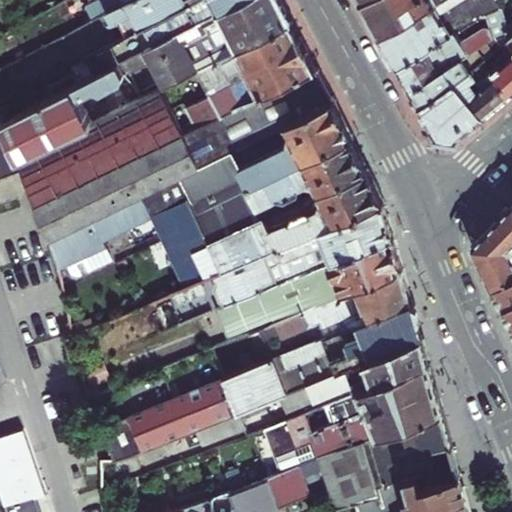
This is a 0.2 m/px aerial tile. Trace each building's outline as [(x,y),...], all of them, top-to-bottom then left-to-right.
[(92,21),(108,12),(131,0),(97,0),(85,7),(92,21)] [(195,0),(137,30),(101,49),(110,67),(117,64),(123,61),(242,0),(195,0)] [(131,0),(108,12),(114,23),(129,16),(137,30),(195,0),(131,0)] [(281,0),(242,0),(123,61),(130,74),(153,63),(152,65),(158,79),(161,79),(166,87),(167,86),(197,71),(293,23),(281,0)] [(367,0),(360,5),(378,38),(436,4),(441,0),(367,0)] [(378,38),(396,69),(455,31),(458,29),(460,31),(480,19),(481,13),(488,14),(501,7),(497,0),(469,0),(456,8),(454,20),(448,24),(436,4),(378,38)] [(409,92),(474,49),(495,37),(508,28),(501,7),(488,14),(481,13),(480,19),(486,20),(485,28),(481,28),(461,40),(455,31),(396,69),(409,92)] [(293,23),(197,71),(206,91),(302,41),(293,23)] [(511,36),(511,37),(508,28),(495,37),(501,45),(509,40),(511,43),(511,36)] [(511,43),(509,40),(501,45),(504,50),(503,52),(508,60),(502,65),(501,63),(499,65),(496,60),(491,66),(493,70),(510,95),(511,92),(511,43)] [(192,121),(196,129),(228,114),(317,70),(315,66),(302,41),(206,91),(208,97),(186,108),(192,121)] [(409,92),(418,107),(481,63),(488,58),(485,54),(480,57),(474,49),(409,92)] [(481,80),(489,74),(481,63),(418,107),(436,137),(457,140),(486,116),(470,97),(484,86),(481,80)] [(122,82),(124,77),(117,64),(110,67),(12,117),(3,122),(11,140),(19,158),(92,122),(80,97),(96,90),(102,92),(122,82)] [(13,94),(2,69),(0,69),(0,100),(4,98),(13,94)] [(317,70),(228,114),(243,147),(334,103),(317,70)] [(510,95),(493,70),(489,74),(481,80),(484,86),(470,97),(486,116),(510,95)] [(166,87),(161,89),(167,101),(173,98),(167,86),(166,87)] [(106,212),(177,178),(243,147),(228,114),(196,129),(183,135),(179,127),(167,101),(161,89),(92,122),(19,158),(25,174),(50,239),(106,212)] [(12,117),(4,98),(0,100),(0,113),(3,122),(12,117)] [(243,147),(177,178),(194,215),(352,139),(334,103),(243,147)] [(0,144),(11,140),(3,122),(0,113),(0,144)] [(192,121),(179,127),(183,135),(196,129),(192,121)] [(368,171),(352,139),(194,215),(208,244),(265,218),(304,200),(300,192),(301,189),(300,187),(313,181),(319,193),(368,171)] [(0,184),(25,174),(19,158),(11,140),(0,144),(0,184)] [(208,244),(222,273),(385,204),(368,171),(319,193),(323,201),(319,208),(312,212),(306,209),(294,214),(290,220),(270,230),(265,218),(208,244)] [(151,216),(158,232),(194,215),(177,178),(106,212),(116,232),(151,216)] [(228,307),(279,285),(334,262),(394,237),(385,204),(222,273),(215,276),(217,284),(215,288),(215,289),(221,303),(226,303),(228,307)] [(511,204),(473,244),(494,286),(511,276),(511,204)] [(222,273),(208,244),(194,215),(158,232),(185,289),(201,283),(215,276),(222,273)] [(24,275),(55,267),(47,236),(16,245),(24,275)] [(231,341),(246,334),(259,329),(275,323),(403,270),(394,237),(334,262),(279,285),(228,307),(218,310),(231,341)] [(412,301),(403,270),(275,323),(279,333),(282,339),(319,324),(326,339),(412,301)] [(511,276),(494,286),(511,321),(511,276)] [(185,289),(176,294),(179,304),(205,294),(201,283),(185,289)] [(326,339),(316,343),(315,342),(112,423),(110,423),(112,453),(115,453),(116,460),(126,459),(211,425),(246,410),(262,404),(422,339),(412,301),(326,339)] [(275,323),(259,329),(263,339),(279,333),(275,323)] [(422,339),(262,404),(268,419),(292,411),(293,413),(353,389),(355,395),(429,363),(422,339)] [(334,426),(352,419),(435,383),(429,363),(355,395),(326,407),(334,426)] [(322,461),(339,509),(354,505),(381,497),(378,487),(418,474),(437,468),(432,450),(451,444),(440,404),(435,383),(352,419),(360,439),(364,433),(369,437),(368,438),(369,442),(362,445),(363,450),(342,458),(340,454),(322,461)] [(112,423),(107,391),(89,398),(95,428),(110,423),(112,423)] [(246,410),(211,425),(217,441),(248,430),(244,419),(248,417),(246,410)] [(300,470),(322,461),(340,454),(342,458),(363,450),(362,445),(369,442),(368,438),(369,437),(364,433),(360,439),(352,419),(334,426),(322,432),(312,436),(307,422),(300,424),(298,419),(266,430),(283,475),(231,494),(237,511),(270,511),(310,496),(300,470)] [(312,436),(322,432),(319,423),(311,420),(307,422),(312,436)] [(437,468),(418,474),(422,488),(460,477),(451,444),(432,450),(437,468)] [(112,468),(101,469),(102,487),(113,484),(112,468)] [(422,488),(418,474),(378,487),(381,497),(355,505),(357,511),(470,511),(460,477),(422,488)] [(237,511),(231,494),(213,499),(214,511),(237,511)] [(182,508),(182,511),(214,511),(213,499),(182,508)] [(33,511),(31,503),(27,501),(23,503),(25,511),(33,511)] [(25,511),(23,503),(7,508),(8,511),(25,511)]
